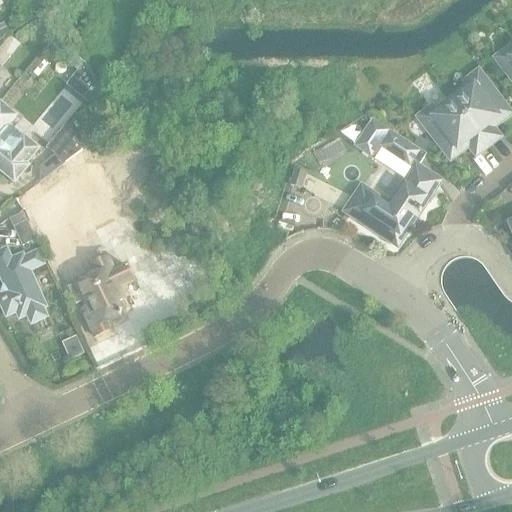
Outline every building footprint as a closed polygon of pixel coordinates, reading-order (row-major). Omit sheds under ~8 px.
[(511,54),(508,50),(497,59),(511,78),(511,54)] [(506,110),(478,74),(467,82),(470,86),(452,100),(487,146),(498,138),(491,128),(499,121),(496,117),(506,110)] [(487,146),(452,100),(434,114),(431,109),(420,118),(447,154),(457,147),(460,151),(469,145),(476,154),(487,146)] [(38,150),(5,121),(11,113),(6,109),(7,108),(0,101),(0,169),(8,177),(11,177),(16,181),(28,167),(26,165),(38,150)] [(74,115),(47,146),(62,158),(89,139),(74,115)] [(362,189),(347,212),(390,241),(391,240),(394,242),(400,234),(403,236),(418,214),(419,214),(421,211),(420,211),(439,183),(417,169),(426,155),(390,131),(378,147),(414,171),(389,208),(362,189)] [(109,180),(109,168),(92,167),(80,147),(62,160),(91,211),(107,202),(94,180),(109,180)] [(306,173),(295,170),(290,186),(301,189),(306,173)] [(35,240),(27,222),(14,228),(22,246),(35,240)] [(37,290),(28,270),(40,265),(35,254),(23,259),(23,258),(12,263),(7,252),(0,255),(0,275),(6,289),(4,294),(0,296),(8,315),(17,312),(18,313),(22,315),(27,313),(31,322),(45,315),(41,306),(42,306),(36,293),(37,290)] [(117,303),(124,300),(118,287),(133,279),(127,268),(105,278),(103,273),(70,288),(78,307),(80,306),(94,337),(108,331),(105,323),(119,316),(120,316),(122,312),(121,311),(117,303)]
